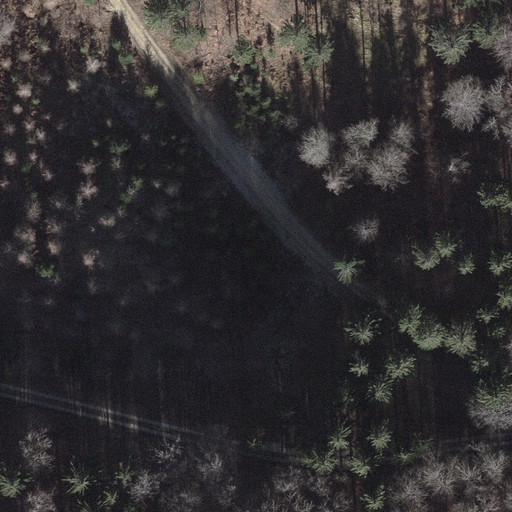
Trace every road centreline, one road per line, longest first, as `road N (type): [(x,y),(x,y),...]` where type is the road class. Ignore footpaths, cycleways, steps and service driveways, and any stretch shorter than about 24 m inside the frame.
road 1 (track): [(128,0),(221,128),(367,290),(511,371)]
road 2 (track): [(0,388),(287,458),(359,461),(511,438)]
